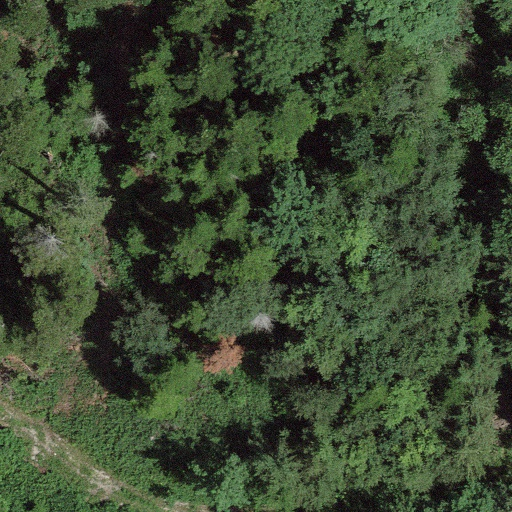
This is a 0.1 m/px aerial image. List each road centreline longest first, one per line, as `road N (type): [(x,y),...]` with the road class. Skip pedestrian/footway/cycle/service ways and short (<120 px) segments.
road 1 (track): [(0,412),(123,497),(190,511)]
road 2 (track): [(321,511),(511,469)]
